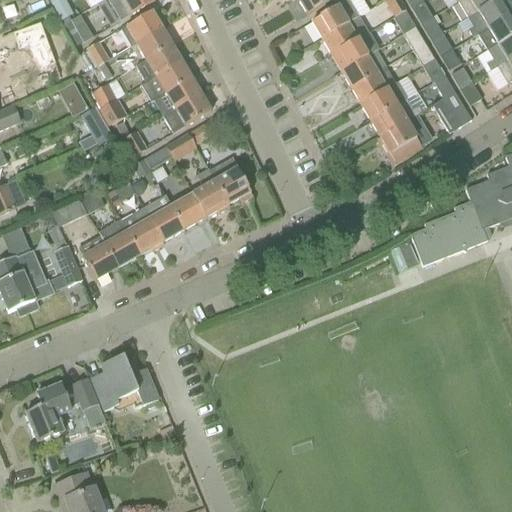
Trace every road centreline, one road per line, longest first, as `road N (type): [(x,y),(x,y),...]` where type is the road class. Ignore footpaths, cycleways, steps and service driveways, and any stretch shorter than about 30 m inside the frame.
road 1 (residential): [(310,243),(198,0)]
road 2 (residential): [(310,243),(511,119)]
road 3 (residential): [(221,511),(145,315)]
road 4 (residential): [(145,315),(310,243)]
road 5 (residential): [(0,373),(145,315)]
